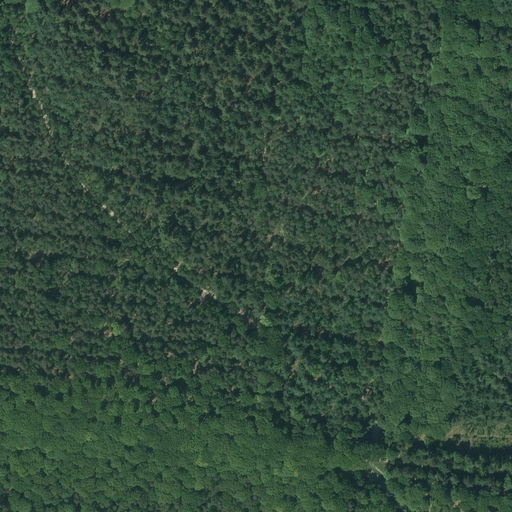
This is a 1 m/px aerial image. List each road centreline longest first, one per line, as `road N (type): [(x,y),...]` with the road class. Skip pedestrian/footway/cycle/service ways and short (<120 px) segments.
road 1 (track): [(365,397),(316,371),(275,331),(160,254),(81,179),(28,85),(0,13)]
road 2 (secondary): [(415,511),(362,468),(321,454),(0,421)]
road 3 (track): [(376,414),(365,397),(386,346),(414,140),(456,0)]
road 4 (track): [(0,321),(38,347),(64,337),(208,349),(264,329)]
